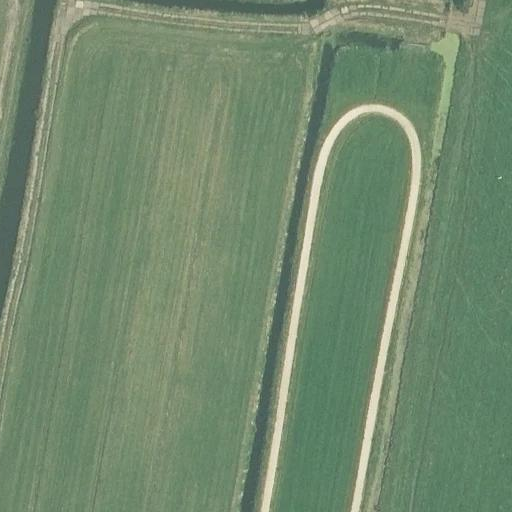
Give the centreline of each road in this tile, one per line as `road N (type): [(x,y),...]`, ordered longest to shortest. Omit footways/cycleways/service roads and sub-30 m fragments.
road 1 (track): [(356,511),(417,174),(408,130),(391,116),(367,114),(345,122),(329,149),(263,511)]
road 2 (track): [(0,384),(61,40),(74,16),(295,34),(348,14),(420,22)]
